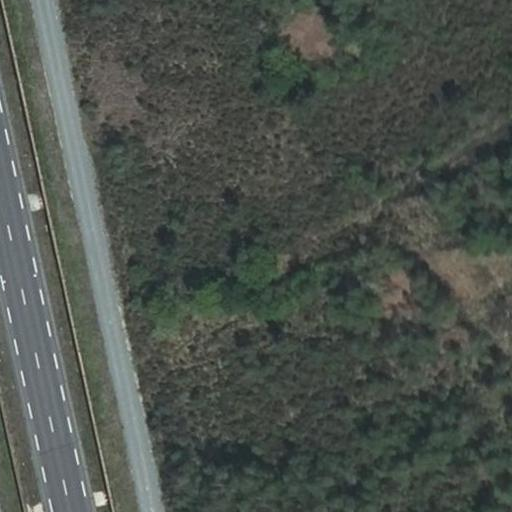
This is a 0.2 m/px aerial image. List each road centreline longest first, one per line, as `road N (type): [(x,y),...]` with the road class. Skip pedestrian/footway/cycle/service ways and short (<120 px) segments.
road 1 (track): [(45,0),(154,511)]
road 2 (primary): [(72,511),(0,177)]
